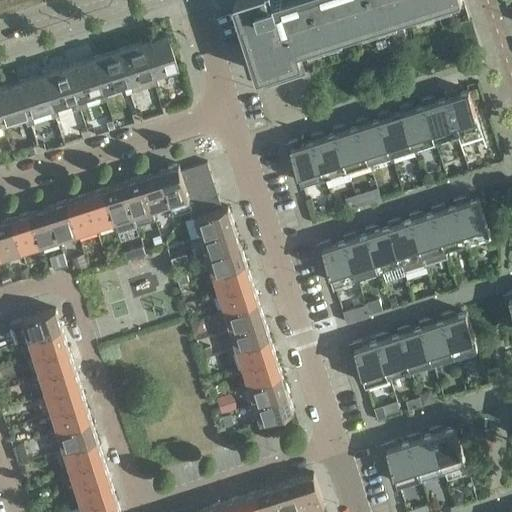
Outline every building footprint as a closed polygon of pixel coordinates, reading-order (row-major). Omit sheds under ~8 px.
[(306,74),(297,47),(284,7),(285,7),(282,0),(272,0),(270,1),(269,0),(233,0),(257,74),(265,71),(270,85),(306,74)] [(325,38),(312,0),(299,0),(300,2),(285,7),(284,7),(297,47),(325,38)] [(352,30),(342,0),(312,0),(325,38),(352,30)] [(380,21),(372,0),(342,0),(352,30),(380,21)] [(407,12),(403,0),(372,0),(380,21),(407,12)] [(435,3),(433,0),(403,0),(407,12),(435,3)] [(177,66),(167,33),(141,41),(152,74),(155,73),(177,66)] [(152,74),(141,41),(117,49),(127,82),(130,81),(147,75),(152,74)] [(127,82),(117,49),(92,57),(102,90),(105,89),(123,83),(127,82)] [(102,90),(92,57),(67,65),(77,98),(80,97),(98,91),(102,90)] [(77,98),(67,65),(42,73),(53,106),(56,105),(73,99),(77,98)] [(53,106),(42,73),(18,81),(27,114),(31,113),(48,107),(53,106)] [(158,83),(155,73),(152,74),(147,75),(151,85),(158,83)] [(27,114),(18,81),(0,86),(0,111),(3,122),(6,121),(24,115),(27,114)] [(133,91),(130,81),(127,82),(123,83),(126,93),(133,91)] [(108,99),(105,89),(102,90),(98,91),(101,101),(108,99)] [(480,125),(469,90),(455,94),(453,89),(444,91),(446,97),(458,132),(480,125)] [(446,97),(432,101),(431,96),(422,98),(424,104),(436,139),(458,132),(446,97)] [(83,107),(80,97),(77,98),(73,99),(76,109),(83,107)] [(436,139),(424,104),(410,108),(408,103),(400,105),(402,111),(413,146),(436,139)] [(59,115),(56,105),(53,106),(48,107),(52,117),(59,115)] [(402,111),(388,115),(386,110),(378,113),(380,118),(391,154),(413,146),(402,111)] [(34,123),(31,113),(27,114),(24,115),(27,125),(34,123)] [(391,154),(380,118),(366,123),(364,117),(356,120),(357,125),(358,125),(369,161),(391,154)] [(9,131),(6,121),(3,122),(0,122),(0,126),(2,133),(9,131)] [(358,125),(357,125),(344,130),(342,124),(333,127),(335,132),(336,132),(347,168),(369,161),(358,125)] [(347,168),(336,132),(335,132),(322,137),(320,131),(311,134),(313,139),(314,139),(325,175),(347,168)] [(325,175),(314,139),(313,139),(300,144),(298,138),(289,141),(302,182),(325,175)] [(212,173),(208,161),(181,169),(185,181),(212,173)] [(190,197),(189,193),(185,181),(181,169),(179,163),(160,170),(171,203),(189,197),(190,197)] [(171,203),(160,170),(142,176),(152,209),(171,203)] [(215,184),(212,173),(185,181),(189,193),(215,184)] [(152,209),(142,176),(123,182),(134,215),(152,209)] [(134,215),(123,182),(104,188),(115,221),(134,215)] [(219,195),(215,184),(189,193),(190,197),(189,197),(191,204),(219,195)] [(115,221),(104,188),(86,194),(97,227),(115,221)] [(97,227),(86,194),(67,199),(78,233),(97,227)] [(223,207),(219,195),(191,204),(195,216),(223,207)] [(490,233),(479,197),(464,202),(463,196),(454,199),(456,204),(467,240),(490,233)] [(78,233),(67,199),(49,205),(60,239),(78,233)] [(467,240),(456,204),(442,209),(440,203),(432,206),(434,211),(445,247),(467,240)] [(60,239),(49,205),(30,211),(41,245),(60,239)] [(234,224),(228,206),(223,207),(195,216),(201,235),(234,224)] [(445,247),(434,211),(420,216),(418,210),(410,213),(411,219),(412,218),(423,254),(445,247)] [(41,245),(30,211),(12,217),(23,251),(41,245)] [(23,251),(12,217),(0,221),(0,243),(4,257),(23,251)] [(412,218),(411,219),(398,223),(396,217),(388,220),(389,226),(390,225),(401,261),(423,254),(412,218)] [(240,243),(234,224),(201,235),(207,253),(240,243)] [(390,225),(389,226),(376,230),(374,224),(365,227),(367,233),(368,232),(379,268),(401,261),(390,225)] [(379,268),(368,232),(367,233),(354,237),(352,231),(343,234),(345,240),(346,240),(357,275),(379,268)] [(346,240),(345,240),(332,244),(330,238),(321,241),(334,282),(357,275),(346,240)] [(246,261),(240,243),(207,253),(213,272),(246,261)] [(252,280),(246,261),(213,272),(219,290),(252,280)] [(258,298),(252,280),(219,290),(225,309),(258,298)] [(264,317),(258,298),(225,309),(231,327),(264,317)] [(374,300),(347,307),(350,317),(377,310),(374,300)] [(62,327),(56,307),(23,318),(29,337),(62,327)] [(478,347),(467,311),(452,316),(450,310),(441,313),(443,319),(444,319),(455,354),(478,347)] [(270,335),(264,317),(231,327),(236,346),(270,335)] [(444,319),(443,319),(430,323),(428,317),(419,320),(421,326),(422,326),(433,361),(455,354),(444,319)] [(433,361),(422,326),(421,326),(408,330),(406,324),(397,327),(399,333),(400,333),(411,368),(433,361)] [(68,345),(62,327),(29,337),(35,356),(68,345)] [(400,333),(399,333),(386,337),(384,331),(375,334),(377,340),(378,340),(389,375),(411,368),(400,333)] [(276,354),(270,335),(236,346),(242,365),(276,354)] [(378,340),(377,340),(364,344),(362,338),(353,341),(366,382),(389,375),(378,340)] [(74,364),(68,345),(35,356),(41,374),(74,364)] [(282,372),(276,354),(242,365),(248,383),(282,372)] [(80,382),(74,364),(41,374),(46,393),(80,382)] [(288,391),(282,372),(248,383),(254,402),(288,391)] [(86,401),(80,382),(46,393),(52,411),(86,401)] [(294,411),(288,391),(254,402),(261,422),(294,411)] [(92,419),(86,401),(52,411),(58,430),(92,419)] [(97,438),(92,419),(58,430),(64,448),(97,438)] [(466,461),(454,426),(440,430),(438,425),(429,427),(431,433),(432,433),(443,468),(466,461)] [(432,433),(431,433),(418,437),(416,432),(407,434),(409,440),(410,440),(421,475),(443,468),(432,433)] [(103,456),(97,438),(64,448),(70,467),(103,456)] [(410,440),(409,440),(396,444),(394,439),(385,441),(398,483),(421,475),(410,440)] [(109,475),(103,456),(70,467),(76,486),(109,475)] [(325,506),(314,472),(295,478),(306,511),(325,506)] [(115,493),(109,475),(76,486),(82,504),(115,493)] [(304,511),(306,511),(295,478),(276,484),(285,511),(304,511)] [(285,511),(276,484),(258,490),(264,511),(285,511)] [(264,511),(258,490),(239,496),(244,511),(264,511)] [(120,511),(115,493),(82,504),(84,511),(120,511)] [(244,511),(239,496),(221,502),(223,511),(244,511)] [(223,511),(221,502),(202,508),(203,511),(223,511)]
